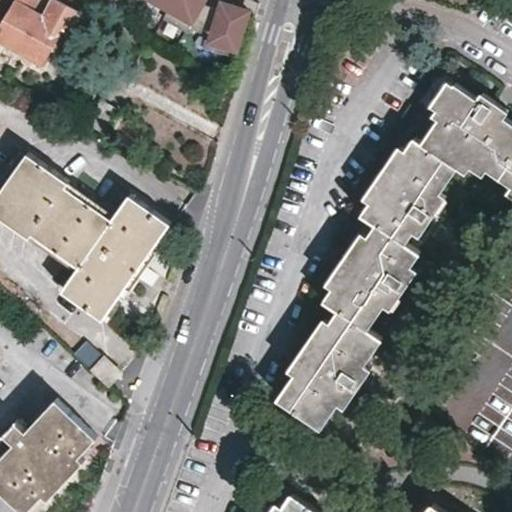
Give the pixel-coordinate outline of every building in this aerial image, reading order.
[(11,0),(0,19),(0,41),(4,43),(40,62),(60,26),(72,33),(84,12),(63,0),(54,0),(46,14),(36,8),(41,0),(11,0)] [(244,42),(260,4),(250,0),(227,0),(224,3),(220,11),(201,1),(201,0),(138,0),(143,3),(150,0),(152,0),(190,30),(215,38),(216,48),(238,57),(244,42)] [(430,203),(440,190),(457,165),(454,162),(463,151),(511,184),(511,120),(491,106),(495,101),(482,91),(478,96),(456,82),(434,113),(440,117),(423,140),(415,135),(398,159),(404,164),(395,177),(388,173),(362,211),(376,220),(351,257),(358,262),(349,274),(342,270),(324,295),(339,305),(304,354),(312,360),(303,373),(295,368),(279,393),(321,423),(346,387),(353,391),(362,378),(355,374),(365,360),(382,336),(367,324),(383,301),(392,288),(399,293),(408,279),(402,275),(419,251),(405,240),(421,217),(427,220),(437,207),(430,203)] [(105,136),(118,111),(100,101),(86,125),(105,136)] [(104,317),(172,222),(131,193),(113,218),(66,184),(68,181),(27,151),(0,188),(0,213),(30,235),(34,231),(80,263),(63,288),(104,317)] [(398,159),(388,173),(395,177),(404,164),(398,159)] [(446,195),(440,190),(430,203),(437,207),(446,195)] [(351,257),(342,270),(349,274),(358,262),(351,257)] [(511,466),(511,257),(415,399),(511,466)] [(390,305),(399,293),(392,288),(383,301),(390,305)] [(304,354),(295,368),(303,373),(312,360),(304,354)] [(91,369),(107,384),(120,371),(103,355),(91,369)] [(371,365),(365,360),(355,374),(362,378),(371,365)] [(24,429),(15,419),(14,421),(13,423),(12,424),(11,425),(4,431),(6,435),(0,441),(0,451),(3,455),(0,457),(0,490),(22,511),(33,500),(38,503),(89,450),(84,445),(95,434),(56,396),(24,429)] [(325,511),(300,494),(287,511),(325,511)]
